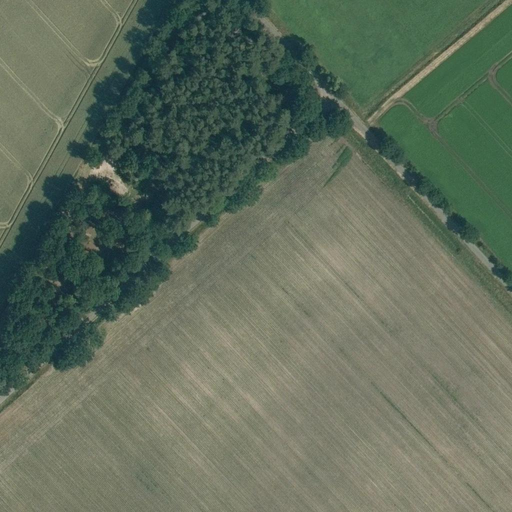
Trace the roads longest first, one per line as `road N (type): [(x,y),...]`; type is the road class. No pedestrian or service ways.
road 1 (unclassified): [(0,397),(331,97)]
road 2 (unclassified): [(331,97),(511,288)]
road 3 (unclassified): [(242,0),(331,97)]
